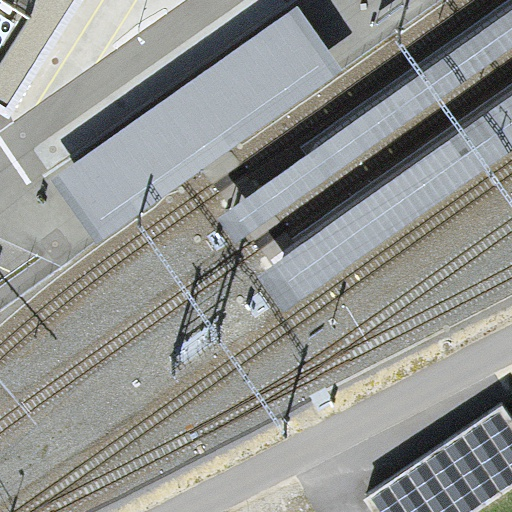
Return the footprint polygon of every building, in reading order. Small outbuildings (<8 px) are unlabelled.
[(0,0),(0,105),(16,116),(90,0),(0,0)] [(297,7),(58,174),(102,237),(341,70),(297,7)] [(511,12),(234,210),(250,232),(511,46),(511,12)] [(299,298),(511,148),(511,94),(275,263),(299,298)] [(473,511),(511,487),(511,427),(500,410),(365,498),(374,511),(473,511)]
